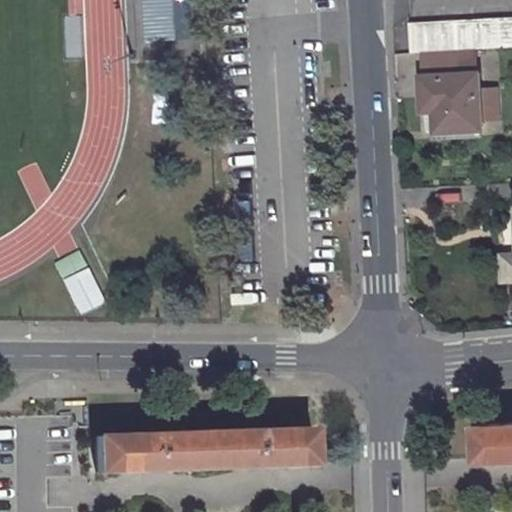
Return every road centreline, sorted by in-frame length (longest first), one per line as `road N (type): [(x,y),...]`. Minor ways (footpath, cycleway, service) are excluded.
road 1 (residential): [(384,361),(0,355)]
road 2 (residential): [(384,361),(365,0)]
road 3 (residential): [(391,511),(384,361)]
road 4 (residential): [(511,360),(384,361)]
